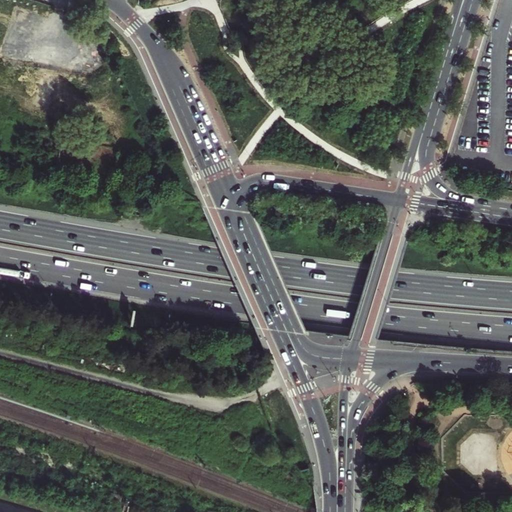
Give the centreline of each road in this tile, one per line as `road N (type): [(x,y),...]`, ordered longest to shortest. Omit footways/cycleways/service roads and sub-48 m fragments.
road 1 (motorway): [(511,295),(269,270),(0,225)]
road 2 (motorway): [(0,261),(323,312),(511,330)]
road 3 (primary): [(105,0),(158,54),(231,210)]
road 4 (primary): [(403,199),(254,177),(236,185),(231,210)]
road 5 (motorway): [(344,497),(370,397),(406,369),(449,361)]
road 6 (primary): [(284,329),(322,446),(331,511)]
road 7 (primary): [(353,359),(403,199)]
road 8 (primary): [(344,497),(353,359)]
road 9 (primary): [(231,210),(284,329)]
road 10 (motorway): [(511,209),(457,198),(436,183),(425,135)]
